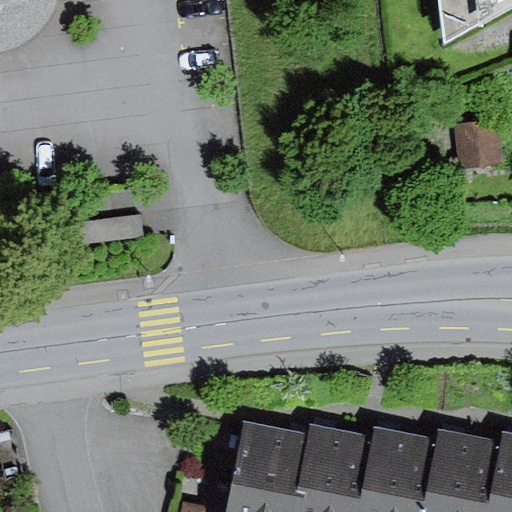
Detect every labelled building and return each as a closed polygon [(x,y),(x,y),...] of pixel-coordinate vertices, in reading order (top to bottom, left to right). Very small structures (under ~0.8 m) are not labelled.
[(0,0),(0,10),(90,0),(0,0)] [(511,0),(440,0),(445,48),(511,11),(511,0)] [(503,164),(498,127),(452,133),(457,170),(503,164)] [(297,511),(312,435),(244,422),(227,511),(297,511)] [(314,427),(312,435),(297,511),(355,511),(370,438),(314,427)] [(372,427),(370,438),(355,511),(423,511),(437,439),(372,427)] [(438,429),(437,439),(423,511),(490,511),(503,441),(438,429)] [(511,511),(511,435),(504,434),(503,441),(490,511),(511,511)]
